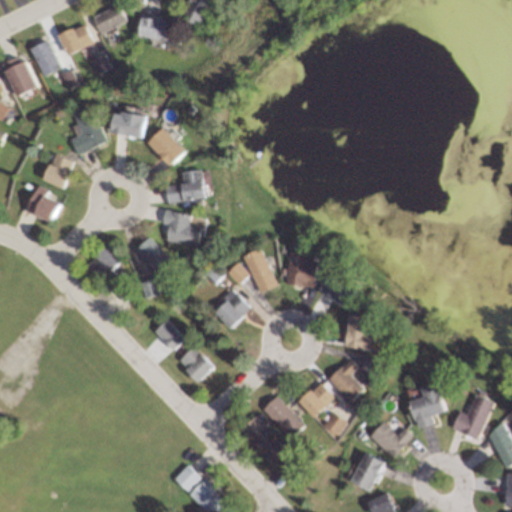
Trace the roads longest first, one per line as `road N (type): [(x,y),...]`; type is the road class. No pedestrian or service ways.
road 1 (residential): [(278,511),(50,263),(0,232)]
road 2 (residential): [(202,428),(292,340)]
